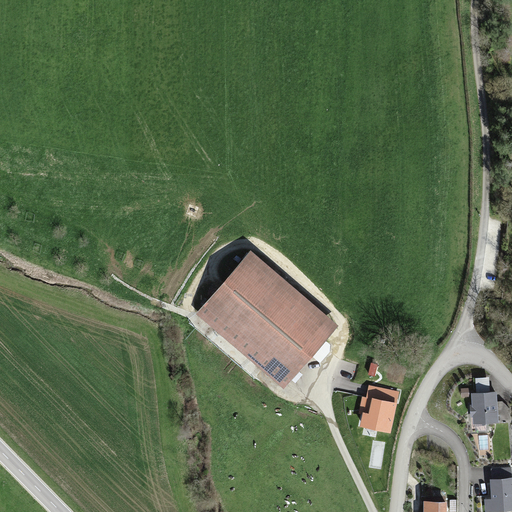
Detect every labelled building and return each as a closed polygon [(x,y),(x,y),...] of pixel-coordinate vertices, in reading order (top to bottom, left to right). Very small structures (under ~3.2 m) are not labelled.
[(250,253),(197,316),(281,387),(334,325),(250,253)] [(399,392),(368,385),(366,397),(362,396),(358,413),(363,414),(360,426),(390,433),(399,392)] [(494,388),(468,390),(470,421),(496,420),(494,388)] [(511,489),(511,473),(489,475),(490,494),(484,495),(485,510),(511,507),(511,489)] [(445,511),(446,498),(419,499),(419,511),(445,511)]
